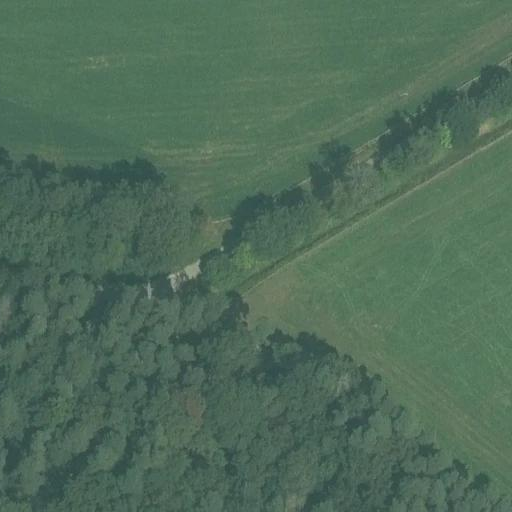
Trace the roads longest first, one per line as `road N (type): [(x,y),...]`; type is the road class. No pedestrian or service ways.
road 1 (residential): [(511,81),(164,293),(122,297),(0,255)]
road 2 (track): [(164,293),(376,427),(490,511)]
